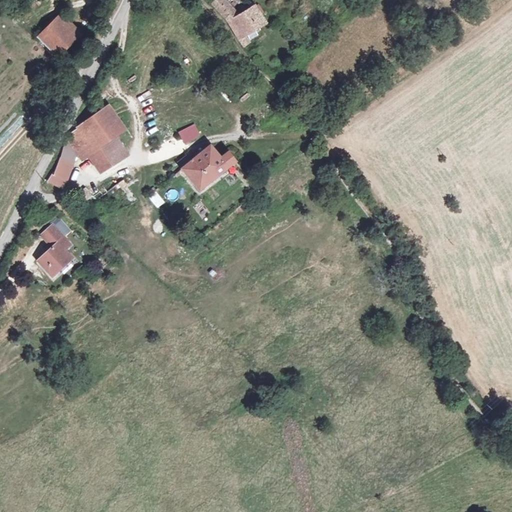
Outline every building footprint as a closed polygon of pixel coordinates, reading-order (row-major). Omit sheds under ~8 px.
[(224,0),(218,0),(214,4),(224,16),(236,33),(239,37),(265,22),(256,6),(242,13),(224,0)] [(57,18),(38,36),(58,57),(77,37),(57,18)] [(68,135),(77,150),(90,157),(101,173),(125,157),(113,138),(127,129),(111,107),(68,135)] [(194,123),(176,131),(182,143),(199,135),(194,123)] [(72,165),(77,150),(68,135),(62,157),(72,165)] [(191,152),(178,162),(200,189),(237,161),(230,152),(225,155),(223,153),(220,155),(212,146),(197,159),(191,152)] [(68,180),(72,165),(62,157),(60,162),(54,174),(51,180),(64,187),(68,180)] [(126,181),(121,185),(125,190),(130,186),(126,181)] [(87,189),(80,194),(86,202),(93,197),(87,189)] [(154,207),(163,203),(157,190),(148,194),(154,207)] [(51,248),(37,261),(51,277),(72,260),(64,251),(70,246),(52,226),(41,236),(51,248)]
